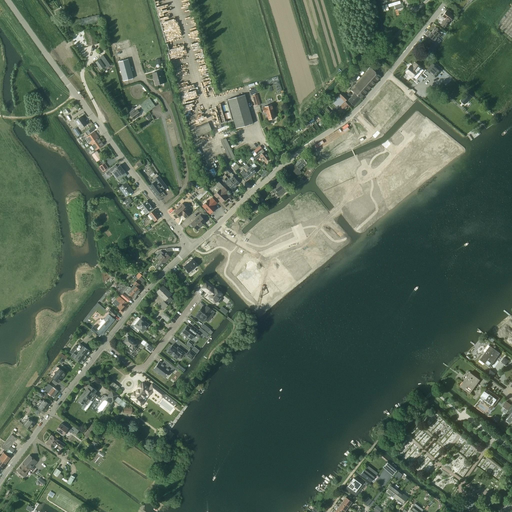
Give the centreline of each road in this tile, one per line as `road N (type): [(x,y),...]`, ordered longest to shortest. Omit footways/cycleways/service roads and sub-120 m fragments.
road 1 (tertiary): [(190,248),(7,0)]
road 2 (tertiary): [(215,228),(354,111)]
road 3 (tertiary): [(0,482),(104,343)]
road 4 (unknown): [(160,209),(182,189),(187,169),(168,106),(134,60)]
road 5 (tertiary): [(354,111),(446,0)]
road 6 (residential): [(104,343),(140,368),(198,295)]
road 7 (tertiary): [(104,343),(190,248)]
